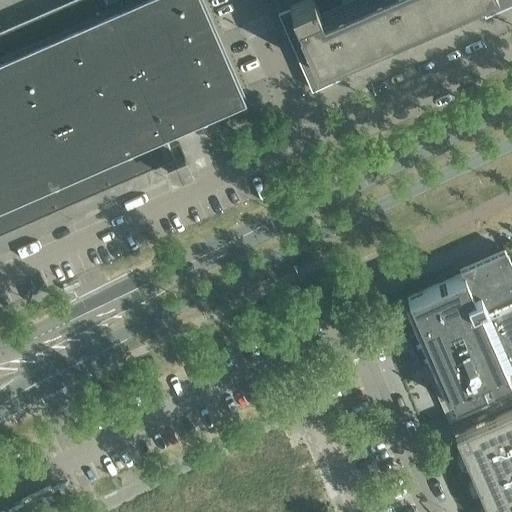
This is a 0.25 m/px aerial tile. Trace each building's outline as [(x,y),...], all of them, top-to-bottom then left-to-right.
[(165,131),(173,120),(236,92),(196,0),(109,0),(106,2),(105,0),(66,0),(0,28),(0,232),(165,161),(171,173),(189,166),(179,143),(170,147),(166,139),(168,138),(165,131)] [(511,0),(354,0),(341,6),(337,0),(272,0),(278,14),(280,13),(279,12),(288,8),(296,26),(286,31),(311,89),(339,77),(340,76),(339,72),(397,47),(398,50),(425,39),(424,35),(482,10),(484,14),(485,13),(484,11),(491,7),(492,8),(494,8),(496,9),(497,8),(499,7),(500,5),(500,3),(500,1),(501,0),(509,0),(511,2),(511,0)] [(430,350),(419,354),(426,369),(425,369),(449,422),(452,421),(451,421),(452,421),(489,404),(485,393),(493,389),(492,386),(510,378),(509,377),(508,377),(505,371),(511,368),(511,304),(488,315),(482,301),(511,287),(511,263),(507,253),(507,254),(504,248),(459,267),(462,273),(407,297),(430,350)] [(511,511),(511,410),(454,436),(487,511),(511,511)] [(316,453),(294,461),(300,478),(322,470),(316,453)]
